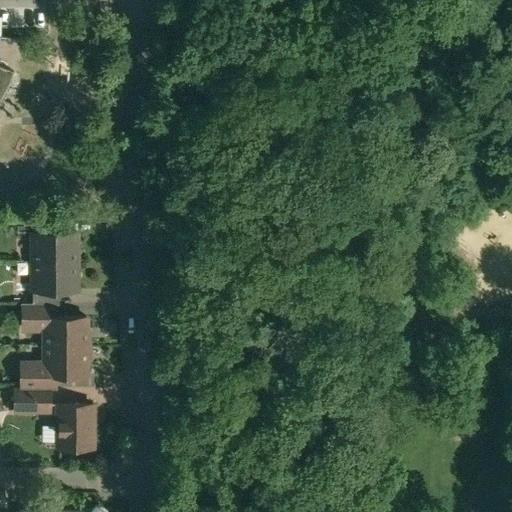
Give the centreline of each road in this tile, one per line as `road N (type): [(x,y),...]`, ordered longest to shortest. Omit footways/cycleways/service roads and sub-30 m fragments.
road 1 (residential): [(147,478),(134,158),(153,0)]
road 2 (residential): [(0,481),(147,478)]
